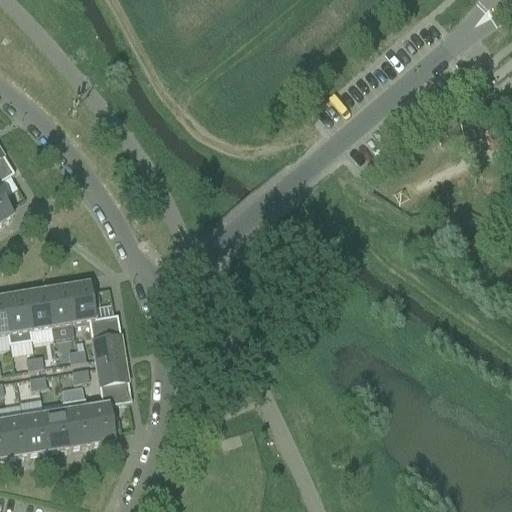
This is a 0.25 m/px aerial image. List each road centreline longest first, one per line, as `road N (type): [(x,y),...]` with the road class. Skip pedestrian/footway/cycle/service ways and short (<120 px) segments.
road 1 (unclassified): [(144,295),(238,231),(476,27)]
road 2 (residential): [(0,99),(65,153),(119,233),(144,295)]
road 3 (residential): [(144,295),(159,407),(128,511)]
